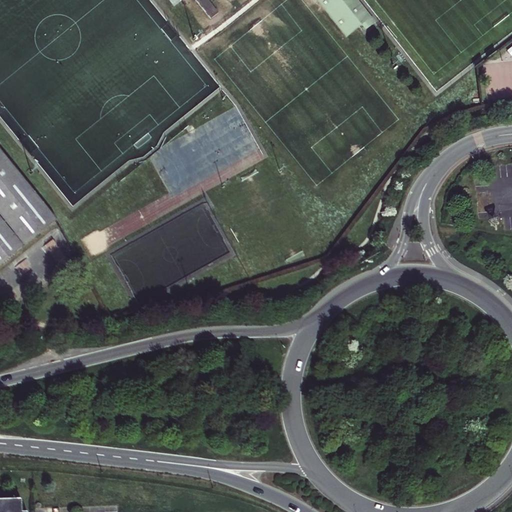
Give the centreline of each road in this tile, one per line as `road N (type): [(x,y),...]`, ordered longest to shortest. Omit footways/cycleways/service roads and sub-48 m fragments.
road 1 (primary): [(327,308),(286,328),(192,335),(0,382)]
road 2 (primary): [(0,445),(294,470),(330,487)]
road 3 (primary): [(0,447),(208,474),(306,511)]
road 4 (primary): [(327,308),(304,337),(289,398),(300,446),(330,487)]
road 5 (tertiary): [(452,155),(426,174),(398,253),(366,282)]
road 6 (tertiary): [(469,286),(438,261),(424,229),(427,194),(452,155)]
